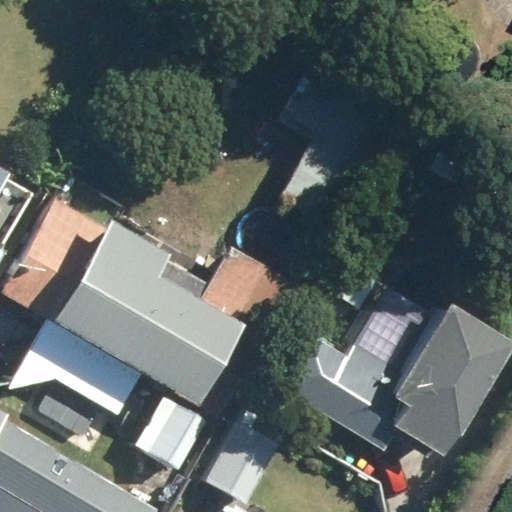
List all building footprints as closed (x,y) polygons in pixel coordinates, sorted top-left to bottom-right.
[(403,113),(308,59),(278,113),(313,134),(281,190),(318,211),(348,159),(370,171),(403,113)] [(0,232),(30,182),(0,164),(0,232)] [(47,181),(0,262),(0,283),(49,312),(187,392),(219,410),(294,281),(184,217),(166,249),(47,181)] [(441,444),(506,329),(442,293),(432,311),(373,279),(341,336),(317,323),(280,388),(381,445),(395,419),(441,444)] [(0,409),(0,475),(61,511),(140,511),(149,499),(0,409)] [(237,415),(203,475),(244,498),(278,438),(237,415)] [(257,511),(230,496),(220,511),(257,511)]
